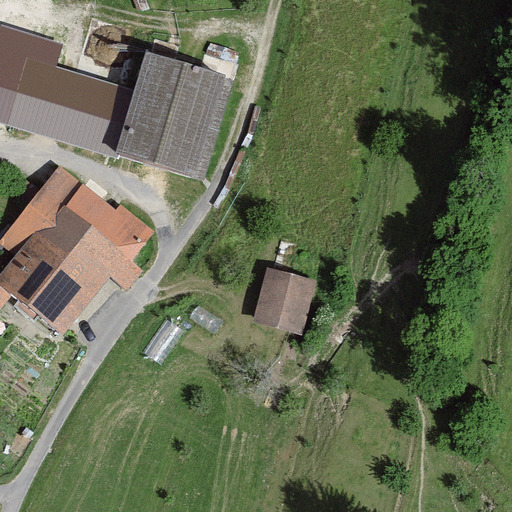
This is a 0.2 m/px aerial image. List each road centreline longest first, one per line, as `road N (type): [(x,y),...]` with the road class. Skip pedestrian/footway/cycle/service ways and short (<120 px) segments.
road 1 (track): [(12,511),(81,376),(165,257),(167,239),(154,203),(120,175),(0,143)]
road 2 (track): [(165,257),(230,182),(269,0)]
